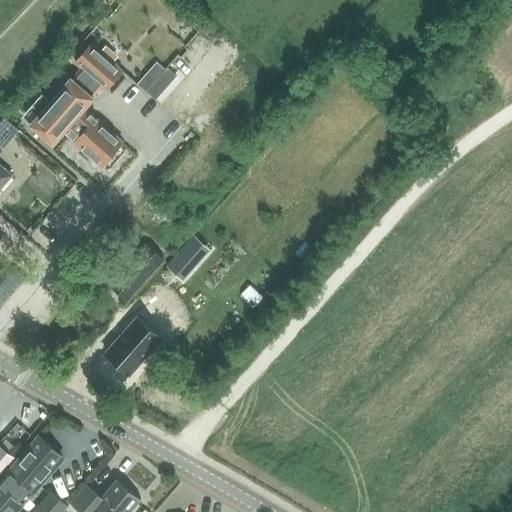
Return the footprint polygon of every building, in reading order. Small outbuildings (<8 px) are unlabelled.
[(70,75),(28,124),(53,146),(64,134),(73,142),(72,143),(101,168),(124,141),(85,107),(102,87),(105,91),(123,70),(113,61),(118,56),(106,46),(101,51),(91,42),(77,58),(72,54),(63,65),(77,77),(75,79),(70,75)] [(137,84),(146,91),(165,69),(157,62),(137,84)] [(55,65),(45,77),(54,84),(64,73),(55,65)] [(165,69),(146,91),(155,100),(177,75),(167,67),(165,69)] [(0,239),(3,236),(0,233),(0,189),(12,176),(0,164),(0,154),(2,153),(0,151),(0,239)] [(108,285),(127,301),(164,259),(145,243),(108,285)] [(181,251),(168,266),(170,268),(180,277),(183,279),(196,264),(181,251)] [(137,317),(105,353),(129,375),(161,338),(137,317)] [(8,473),(0,482),(19,499),(27,490),(32,493),(63,458),(51,448),(52,447),(39,436),(8,472),(8,473)] [(0,472),(12,458),(0,447),(0,472)] [(90,511),(93,510),(95,511),(130,511),(141,500),(117,479),(101,497),(87,484),(70,503),(80,511),(90,511)] [(0,511),(1,511),(8,505),(16,511),(23,503),(19,500),(0,482),(0,511)] [(35,511),(61,511),(67,505),(52,493),(35,511)]
